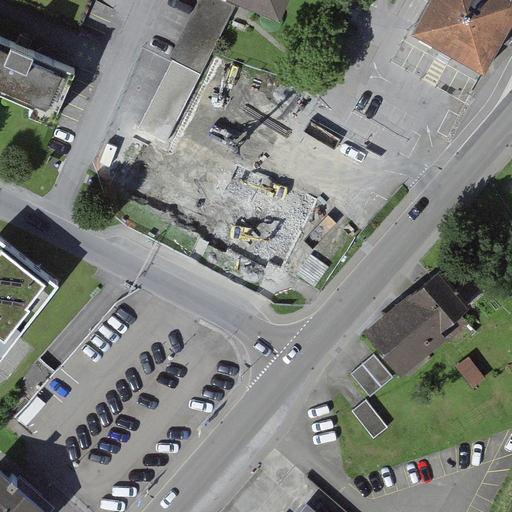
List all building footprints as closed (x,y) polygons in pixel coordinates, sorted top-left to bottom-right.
[(285,0),(242,0),(279,16),(285,0)] [(511,0),(432,0),(414,33),(492,75),(511,38),(511,0)] [(68,70),(0,42),(0,97),(49,117),(68,70)] [(0,356),(58,283),(0,237),(0,356)] [(479,313),(444,271),(370,331),(405,374),(479,313)] [(137,323),(118,306),(16,420),(38,438),(137,323)] [(195,374),(157,340),(58,452),(96,485),(195,374)] [(394,376),(375,354),(363,365),(352,374),(371,395),(394,376)] [(386,426),(366,400),(358,405),(352,411),(372,437),(386,426)] [(0,511),(48,511),(0,468),(0,511)] [(326,511),(310,498),(298,511),(326,511)]
